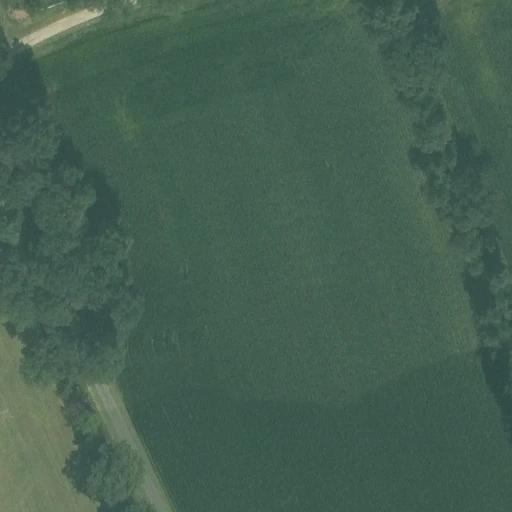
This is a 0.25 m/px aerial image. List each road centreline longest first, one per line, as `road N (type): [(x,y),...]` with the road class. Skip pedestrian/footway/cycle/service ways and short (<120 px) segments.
road 1 (unclassified): [(0,192),(150,511)]
road 2 (unclassified): [(145,0),(67,23),(0,57)]
